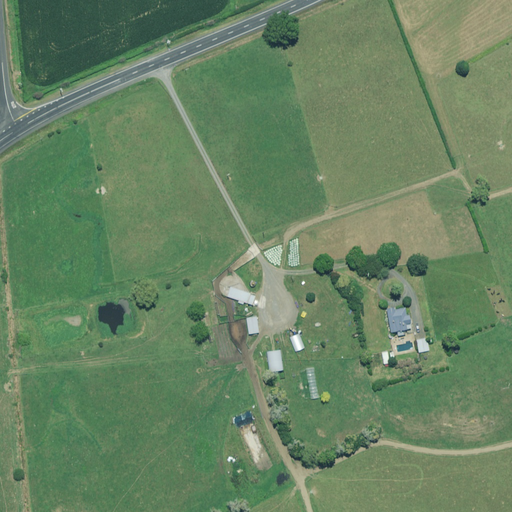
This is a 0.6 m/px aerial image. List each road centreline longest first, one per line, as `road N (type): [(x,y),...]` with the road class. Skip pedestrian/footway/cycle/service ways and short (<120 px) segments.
road 1 (primary): [(20,129),(307,0)]
road 2 (unclassified): [(20,129),(6,93),(0,11)]
